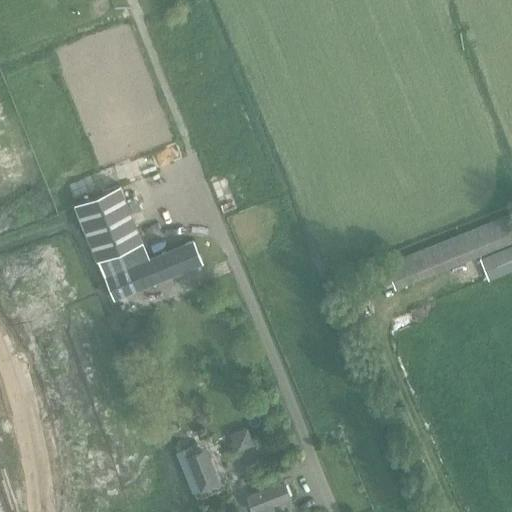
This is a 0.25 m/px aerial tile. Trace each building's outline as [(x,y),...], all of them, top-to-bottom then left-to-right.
[(190,240),(149,256),(140,231),(134,217),(121,184),(108,190),(74,202),(75,205),(76,204),(95,250),(104,275),(113,297),(199,262),(190,240)] [(394,287),(511,240),(511,221),(509,216),(385,265),(394,287)] [(487,278),(511,268),(511,245),(479,259),(487,278)] [(232,431),(239,449),(256,442),(249,424),(232,431)] [(211,462),(197,467),(197,468),(205,490),(219,485),(211,462)] [(272,511),(270,505),(289,497),(283,483),(247,497),(253,511),(256,510),(256,511),(272,511)]
